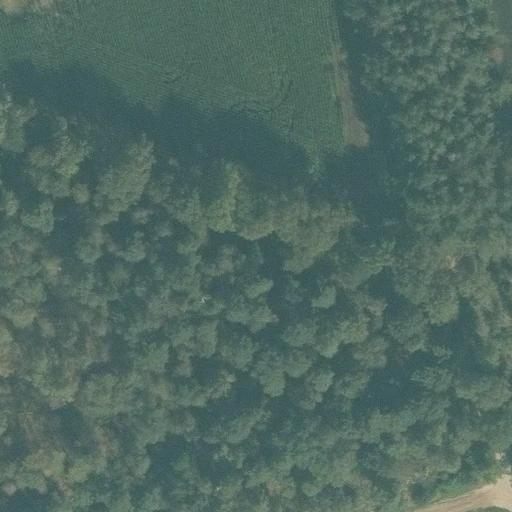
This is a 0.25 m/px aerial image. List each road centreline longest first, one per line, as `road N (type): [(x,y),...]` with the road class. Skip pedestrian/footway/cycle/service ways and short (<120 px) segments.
road 1 (track): [(511,250),(436,262),(377,229),(0,111)]
road 2 (unclassified): [(436,262),(435,307),(511,482)]
